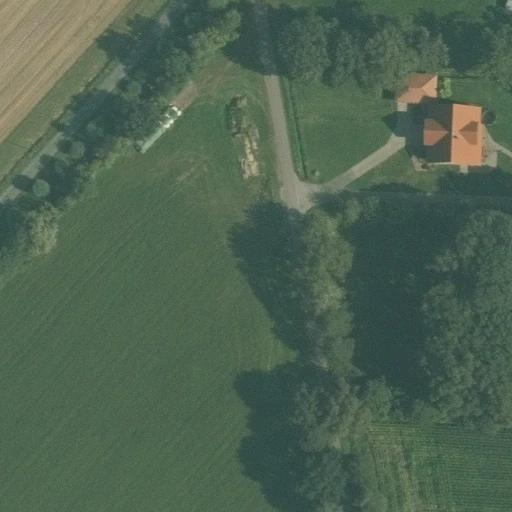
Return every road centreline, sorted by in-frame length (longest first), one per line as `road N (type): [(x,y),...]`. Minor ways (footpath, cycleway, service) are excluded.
road 1 (unclassified): [(256,0),(350,511)]
road 2 (unclassified): [(0,219),(194,0)]
